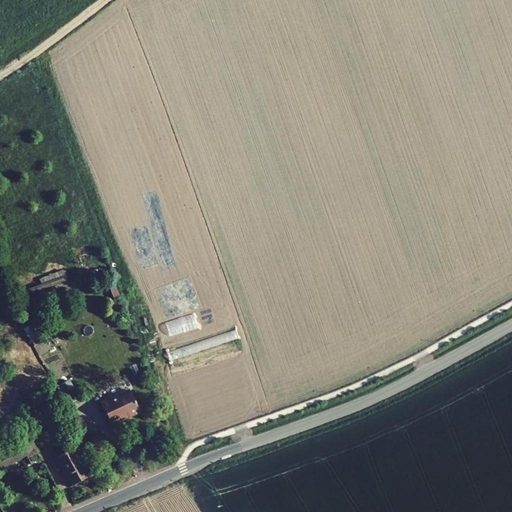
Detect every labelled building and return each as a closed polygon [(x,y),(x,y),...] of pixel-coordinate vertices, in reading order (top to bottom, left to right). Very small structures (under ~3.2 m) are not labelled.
[(63,392),(66,400),(77,395),(73,387),(63,392)] [(100,403),(110,425),(139,411),(129,390),(100,403)] [(66,435),(72,445),(80,440),(76,430),(66,435)] [(0,448),(0,473),(38,452),(26,432),(0,448)] [(54,458),(71,486),(89,476),(73,447),(54,458)]
